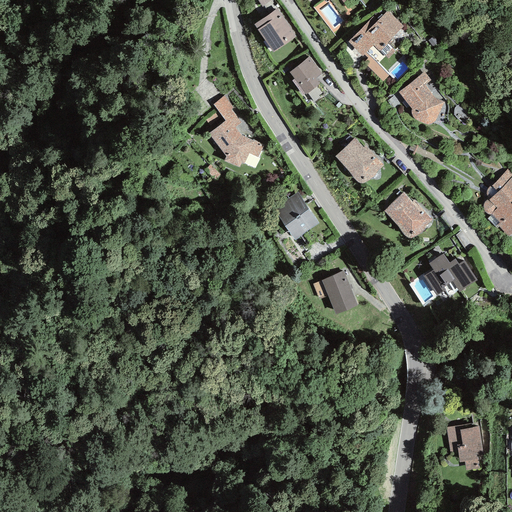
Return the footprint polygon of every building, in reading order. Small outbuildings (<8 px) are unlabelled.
[(276,0),(267,0),(263,2),(267,9),(278,3),(276,0)] [(295,35),(275,6),(249,22),(268,50),(295,35)] [(402,24),(386,7),(375,17),(373,14),(344,39),(381,81),(406,55),(389,37),(402,24)] [(307,53),(285,69),(303,94),(309,89),(312,93),(320,86),(313,76),(320,71),(307,53)] [(430,77),(422,69),(396,89),(408,107),(407,110),(410,115),(424,125),(431,119),(444,101),(433,95),(424,82),(430,77)] [(224,93),(212,101),(217,107),(205,116),(210,124),(206,129),(223,151),(221,156),(238,164),(239,160),(253,167),(264,143),(238,134),(233,124),(241,121),(231,106),(233,105),(224,93)] [(361,144),(352,134),(330,152),(355,182),(366,171),(372,172),(375,169),(375,165),(374,163),(378,158),(364,142),(361,144)] [(511,167),(510,166),(490,181),(492,184),(487,188),(487,194),(480,199),(479,206),(507,235),(511,229),(511,167)] [(432,219),(402,188),(379,205),(403,234),(415,233),(432,219)] [(316,219),(295,189),(267,205),(284,238),(316,219)] [(441,249),(427,259),(431,266),(421,272),(436,292),(444,286),(450,293),(475,276),(462,256),(456,260),(453,255),(448,258),(441,249)] [(348,265),(320,276),(332,311),(361,301),(348,265)] [(472,422),(445,426),(449,452),(458,451),(460,461),(465,460),(466,468),(478,467),(476,456),(484,455),(479,424),(473,425),(472,422)]
